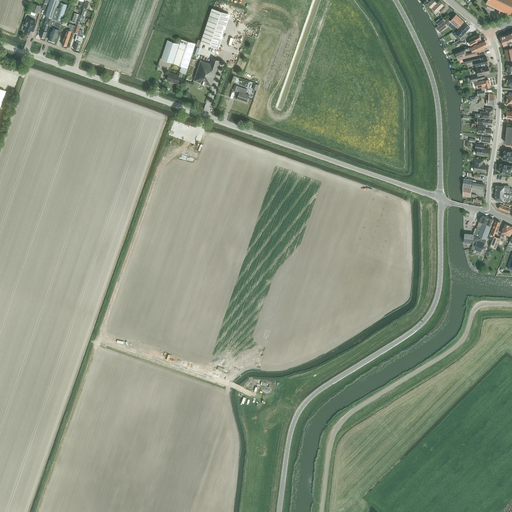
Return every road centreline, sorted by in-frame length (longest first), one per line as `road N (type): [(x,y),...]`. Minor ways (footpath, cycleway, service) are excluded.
road 1 (unclassified): [(441,199),(0,44)]
road 2 (tertiary): [(279,511),(289,437),(306,401),(432,310),(441,199)]
road 3 (unclassified): [(322,511),(338,424),(462,339),(477,306),(511,304)]
road 4 (tertiary): [(441,199),(434,84),(394,0)]
road 5 (tertiary): [(487,212),(499,89),(487,32)]
